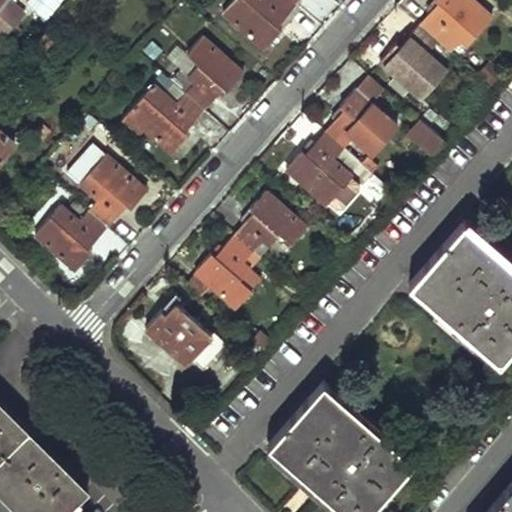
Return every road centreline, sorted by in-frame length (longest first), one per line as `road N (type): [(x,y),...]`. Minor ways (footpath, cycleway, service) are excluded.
road 1 (residential): [(71,341),(375,0)]
road 2 (residential): [(71,341),(235,507)]
